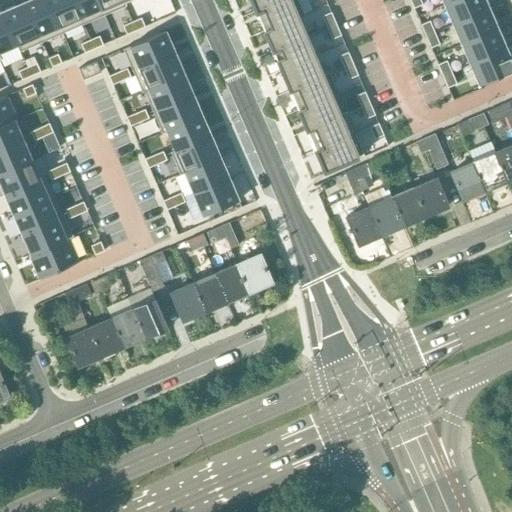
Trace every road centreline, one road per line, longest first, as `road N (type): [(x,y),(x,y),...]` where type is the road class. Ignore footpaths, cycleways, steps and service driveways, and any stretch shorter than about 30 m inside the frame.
road 1 (secondary): [(342,371),(21,511)]
road 2 (tertiary): [(311,255),(201,0)]
road 3 (residential): [(259,330),(56,418)]
road 4 (residential): [(56,418),(0,284)]
road 5 (tertiary): [(446,511),(452,418),(473,371)]
road 6 (secondary): [(511,298),(380,355)]
road 7 (secondary): [(149,511),(267,462)]
road 8 (tertiary): [(267,462),(320,462),(387,480)]
road 9 (tertiary): [(380,355),(311,255)]
road 10 (tertiary): [(311,255),(342,371)]
